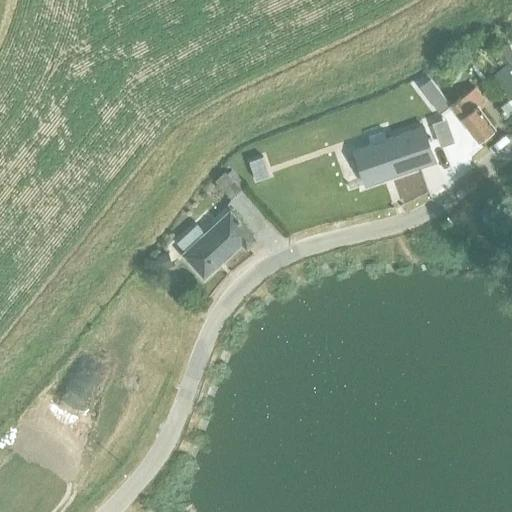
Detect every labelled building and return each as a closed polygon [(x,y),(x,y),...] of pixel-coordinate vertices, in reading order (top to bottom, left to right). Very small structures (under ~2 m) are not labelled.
[(511,47),(508,43),(501,48),(511,64),(511,47)] [(494,79),(505,92),(510,97),(500,105),(503,108),(500,111),(507,118),(511,113),(511,69),(508,64),(492,77),(494,79)] [(441,113),(451,106),(432,79),(422,87),(441,113)] [(505,92),(494,79),(487,85),(498,98),(505,92)] [(475,87),(451,106),(479,141),(497,127),(482,107),(488,102),(475,87)] [(370,143),(355,148),(367,184),(435,161),(423,125),(388,137),(385,129),(368,135),(370,143)] [(231,167),(216,180),(232,198),(247,185),(231,167)] [(197,223),(177,241),(185,251),(182,253),(204,277),(242,243),(247,248),(257,239),(230,209),(205,232),(197,223)] [(170,252),(157,256),(162,270),(174,266),(170,252)] [(218,285),(231,266),(223,261),(211,280),(218,285)]
